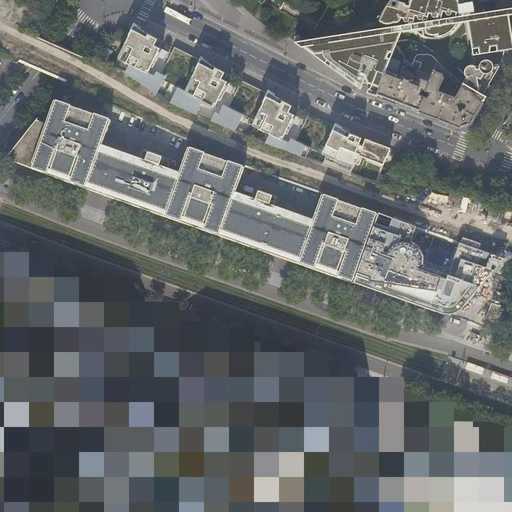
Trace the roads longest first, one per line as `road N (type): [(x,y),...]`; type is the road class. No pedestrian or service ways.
road 1 (track): [(511,225),(431,213),(260,155),(0,25)]
road 2 (primary): [(0,230),(511,415)]
road 3 (primary): [(511,368),(395,334),(0,187)]
road 4 (residential): [(137,0),(367,111),(482,154)]
road 5 (residential): [(0,124),(99,0)]
